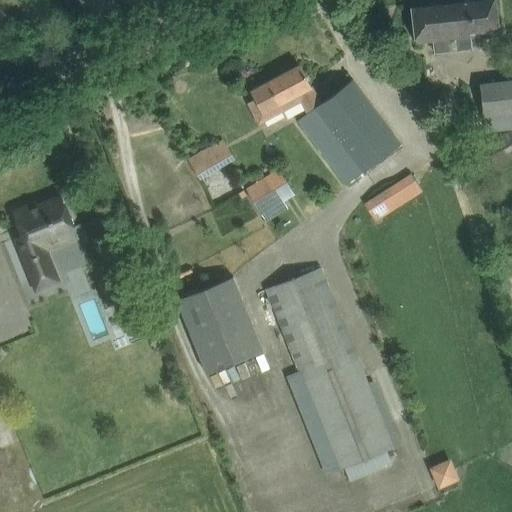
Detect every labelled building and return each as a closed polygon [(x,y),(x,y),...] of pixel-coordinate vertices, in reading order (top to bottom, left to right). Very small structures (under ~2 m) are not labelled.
[(418,42),(499,33),(494,0),(433,0),(414,2),(414,0),(411,0),(416,44),(419,44),(418,42)] [(344,185),(400,145),(353,80),(320,103),(300,66),(251,92),(263,113),(279,104),(283,111),(300,101),(307,113),(297,119),(344,185)] [(511,82),(480,86),(486,133),(511,130),(511,132),(477,153),(487,170),(502,161),(504,164),(511,159),(511,82)] [(200,180),(220,168),(208,148),(188,160),(200,180)] [(262,216),(295,197),(279,170),(246,189),(262,216)] [(376,223),(423,192),(410,173),(364,204),(376,223)] [(46,250),(78,237),(61,196),(36,206),(37,207),(33,209),(29,205),(14,211),(26,241),(18,244),(30,276),(53,267),(46,250)] [(323,267),(269,288),(340,468),(394,446),(323,267)] [(176,301),(206,375),(264,352),(234,277),(176,301)] [(133,289),(113,297),(127,334),(148,326),(133,289)] [(435,466),(444,488),(468,479),(459,457),(435,466)]
